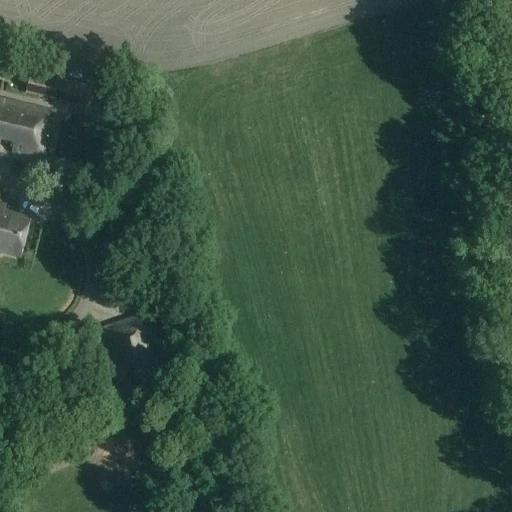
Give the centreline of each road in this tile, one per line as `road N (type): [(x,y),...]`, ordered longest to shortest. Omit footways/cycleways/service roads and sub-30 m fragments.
road 1 (unclassified): [(0,407),(82,314),(91,289),(90,263),(73,225),(0,177)]
road 2 (tertiary): [(511,235),(483,0)]
